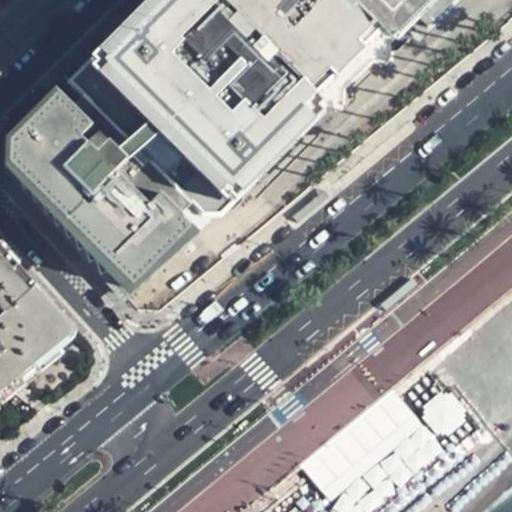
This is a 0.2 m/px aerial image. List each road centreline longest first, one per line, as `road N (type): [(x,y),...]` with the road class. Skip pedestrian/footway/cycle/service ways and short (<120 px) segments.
road 1 (primary): [(131,477),(511,161)]
road 2 (primary): [(511,77),(151,373)]
road 3 (residential): [(151,373),(0,210)]
road 4 (primary): [(151,373),(0,501)]
road 5 (secondary): [(0,99),(100,0)]
